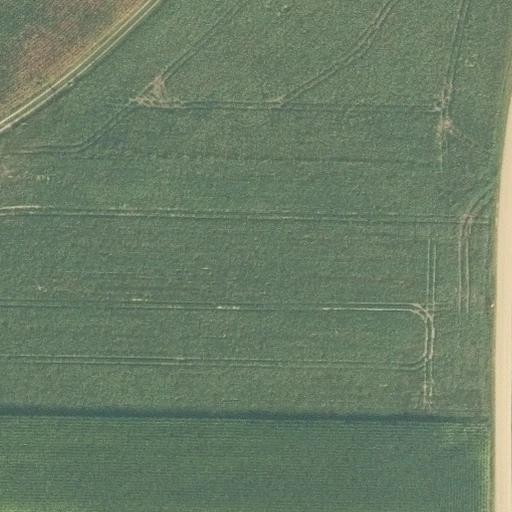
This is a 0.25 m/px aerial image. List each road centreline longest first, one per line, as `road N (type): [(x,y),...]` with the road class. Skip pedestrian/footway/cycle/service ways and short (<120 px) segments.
road 1 (track): [(500,511),(501,285),(511,168)]
road 2 (track): [(155,0),(98,57),(0,128)]
